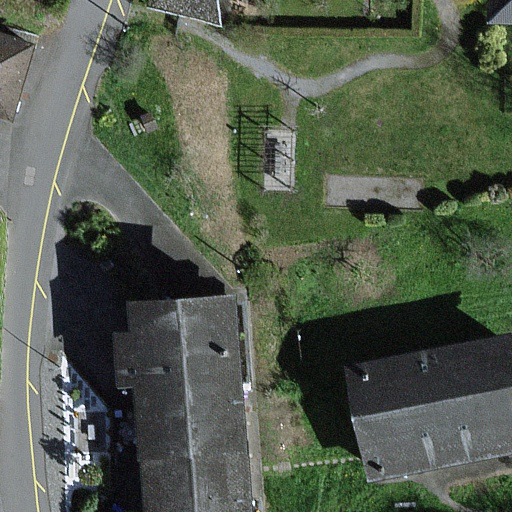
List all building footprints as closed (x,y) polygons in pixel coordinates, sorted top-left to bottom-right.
[(220,0),(148,0),(148,6),(224,23),(220,0)] [(33,48),(0,37),(0,113),(13,117),(33,48)] [(128,300),(140,448),(254,440),(243,291),(128,300)] [(511,335),(349,364),(370,485),(511,459),(511,335)] [(144,511),(259,511),(254,440),(140,448),(144,511)]
